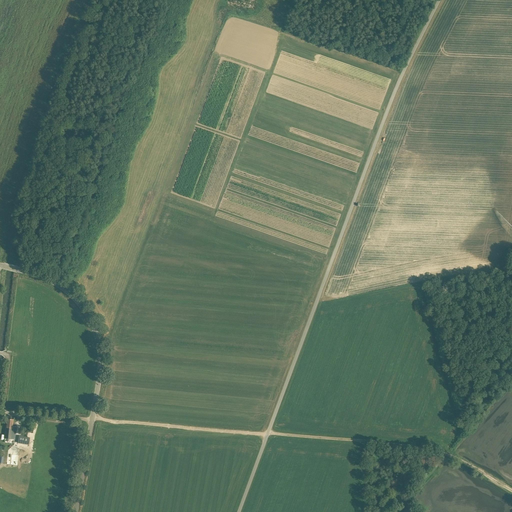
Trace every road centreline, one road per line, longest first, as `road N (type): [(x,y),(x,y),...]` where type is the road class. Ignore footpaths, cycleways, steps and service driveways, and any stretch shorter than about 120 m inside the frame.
road 1 (unclassified): [(239,511),(393,95),(438,0)]
road 2 (track): [(91,419),(394,443),(449,456),(511,491)]
road 3 (tertiary): [(91,419),(100,362),(87,315),(50,280),(0,265)]
road 4 (unclassified): [(91,419),(5,410),(9,357),(0,353)]
